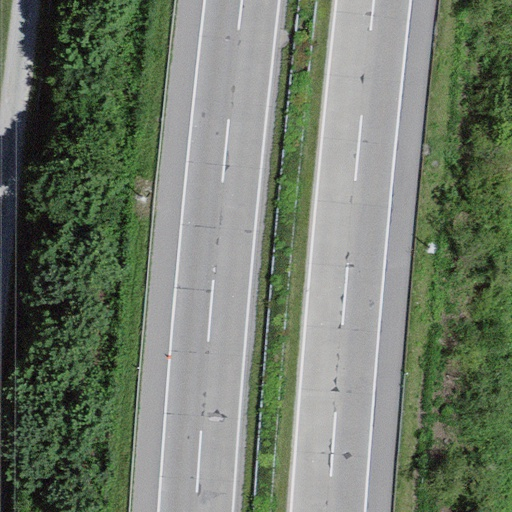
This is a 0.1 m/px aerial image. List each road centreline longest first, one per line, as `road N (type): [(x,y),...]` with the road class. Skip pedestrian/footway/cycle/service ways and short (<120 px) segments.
road 1 (motorway): [(241,0),(195,511)]
road 2 (motorway): [(328,511),(373,0)]
road 3 (track): [(0,227),(28,0)]
